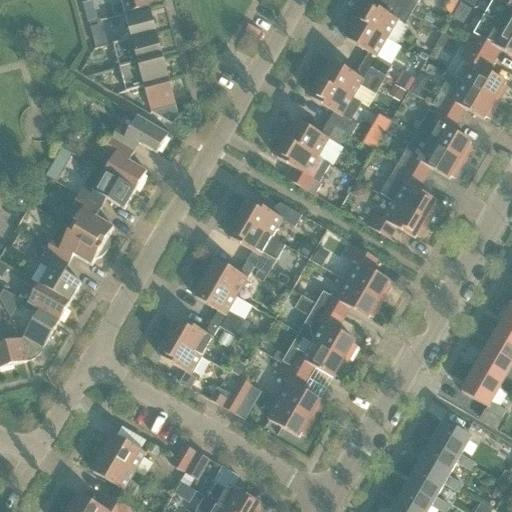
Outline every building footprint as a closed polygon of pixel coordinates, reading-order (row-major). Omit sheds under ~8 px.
[(122,0),(127,16),(151,9),(148,0),(122,0)] [(400,0),(397,6),(413,15),(420,3),(423,0),(400,0)] [(511,0),(496,0),(486,18),(499,25),(511,32),(511,0)] [(363,5),(354,20),(388,41),(398,46),(409,27),(407,25),(413,15),(397,6),(391,17),(368,4),(366,7),(363,5)] [(133,40),(157,33),(151,9),(127,16),(133,40)] [(96,13),(87,15),(89,24),(98,21),(96,13)] [(511,32),(499,25),(486,18),(469,47),(495,63),(502,52),(511,57),(511,32)] [(379,57),(388,41),(354,20),(345,36),(348,38),(346,41),(369,54),(363,65),(387,79),(394,67),(379,57)] [(436,32),(430,42),(435,44),(441,35),(436,32)] [(121,68),(163,55),(157,33),(133,40),(114,45),(121,68)] [(489,74),(495,63),(469,47),(462,59),(475,67),(465,85),(500,105),(509,89),(505,87),(507,84),(489,74)] [(146,88),(170,80),(163,55),(121,68),(127,93),(146,88)] [(387,79),(363,65),(356,76),(334,63),(332,66),(328,64),(319,80),(354,100),(361,87),(377,96),(387,79)] [(403,74),(397,85),(409,92),(416,81),(403,74)] [(465,85),(451,77),(441,95),(434,107),(461,122),(467,111),(485,121),(487,119),(490,121),(500,105),(465,85)] [(152,113),(177,107),(170,80),(146,88),(152,113)] [(362,105),(354,100),(319,80),(310,95),(314,97),(312,100),(335,114),(328,125),(346,135),(346,134),(352,138),(359,126),(352,122),(362,105)] [(415,84),(410,93),(419,98),(422,92),(420,87),(415,84)] [(396,87),(392,94),(402,100),(406,93),(396,87)] [(177,107),(152,113),(175,127),(180,118),(177,107)] [(430,144),(465,164),(474,149),(471,147),(472,144),(454,133),(461,122),(434,107),(431,112),(430,112),(416,137),(417,136),(430,144)] [(113,141),(135,154),(140,145),(158,156),(170,136),(139,117),(129,134),(120,129),(113,141)] [(346,135),(328,125),(322,136),(299,122),(297,125),(294,123),(285,139),(319,159),(330,141),(339,147),(346,135)] [(371,131),(363,145),(375,152),(383,138),(371,131)] [(416,137),(400,166),(426,181),(432,170),(451,181),(452,178),(456,180),(465,164),(430,144),(417,136),(416,137)] [(330,165),(319,159),(285,139),(276,155),(279,157),(277,160),(300,173),(294,184),(316,197),(323,184),(320,182),(330,165)] [(130,163),(135,154),(113,141),(106,152),(115,158),(106,174),(137,192),(148,173),(130,163)] [(419,192),(426,181),(400,166),(392,178),(406,186),(396,203),(430,224),(439,208),(436,206),(438,203),(419,192)] [(54,168),(48,178),(57,184),(63,173),(54,168)] [(137,192),(106,174),(96,168),(87,185),(80,197),(102,210),(107,201),(126,212),(137,192)] [(368,191),(358,185),(352,195),(357,198),(365,196),(368,191)] [(97,218),(102,210),(80,197),(69,216),(78,221),(73,230),(109,251),(110,249),(111,246),(112,243),(112,240),(111,237),(115,229),(97,218)] [(333,207),(340,211),(344,204),(337,200),(333,207)] [(290,209),(282,205),(275,215),(253,202),(251,205),(247,203),(238,219),(273,239),(283,221),(297,229),(303,217),(290,209)] [(421,239),(430,224),(396,203),(385,221),(372,213),(365,225),(391,241),(398,230),(416,240),(418,237),(421,239)] [(273,239),(238,219),(229,234),(233,236),(231,239),(254,253),(247,264),(255,269),(259,271),(269,276),(270,277),(278,262),(286,247),(273,239)] [(109,251),(73,230),(64,225),(47,253),(70,266),(75,257),(93,268),(97,260),(100,259),(103,258),(105,256),(107,254),(109,251)] [(302,256),(309,260),(315,250),(308,246),(302,256)] [(373,272),(379,261),(353,246),(346,258),(359,266),(349,283),(384,304),(393,288),(389,286),(391,283),(373,272)] [(313,263),(323,268),(331,254),(321,249),(313,263)] [(65,274),(70,266),(47,253),(41,264),(50,270),(40,286),(72,304),(83,285),(65,274)] [(255,269),(247,264),(241,275),(218,261),(216,264),(213,262),(204,278),(238,298),(249,280),(255,269)] [(265,285),(269,276),(259,271),(255,279),(265,285)] [(230,313),(238,298),(204,278),(195,294),(198,296),(197,299),(219,312),(212,323),(221,328),(220,328),(236,338),(245,321),(230,313)] [(309,286),(302,282),(296,292),(303,296),(309,286)] [(375,319),(384,304),(349,283),(339,301),(325,293),(318,305),(345,321),(351,310),(370,320),(371,317),(375,319)] [(61,323),(72,304),(40,286),(34,297),(24,291),(19,300),(20,300),(31,307),(40,312),(41,311),(61,323)] [(0,298),(11,317),(20,300),(19,300),(4,291),(0,297),(0,298)] [(304,297),(296,310),(311,318),(311,317),(318,305),(304,297)] [(338,332),(345,321),(318,305),(311,317),(311,318),(301,335),(349,363),(358,347),(355,345),(357,342),(338,332)] [(511,310),(499,332),(511,340),(511,310)] [(44,352),(61,323),(41,311),(40,312),(24,340),(30,363),(38,359),(44,352)] [(221,328),(212,323),(206,334),(184,321),(182,324),(178,322),(169,337),(204,358),(215,339),(214,339),(220,328),(221,328)] [(511,340),(499,332),(486,354),(511,369),(511,340)] [(229,350),(235,339),(224,333),(219,344),(229,350)] [(340,379),(349,363),(301,335),(287,360),(284,365),(310,380),(317,369),(335,380),(337,377),(340,379)] [(193,376),(204,358),(169,337),(160,353),(164,355),(162,358),(188,373),(193,376)] [(0,370),(30,363),(24,340),(0,346),(0,370)] [(278,354),(274,361),(283,366),(284,365),(287,360),(278,354)] [(511,386),(505,383),(511,371),(511,369),(486,354),(474,375),(501,391),(511,397),(511,386)] [(248,367),(239,362),(233,373),(241,378),(248,367)] [(304,391),(310,380),(284,365),(283,366),(277,377),(290,385),(280,402),(315,422),(324,407),(320,405),(322,402),(304,391)] [(193,376),(188,373),(182,384),(192,390),(198,379),(193,376)] [(474,375),(463,394),(487,409),(485,413),(501,422),(507,413),(493,405),(501,391),(474,375)] [(232,396),(225,409),(237,416),(253,388),(254,387),(240,379),(236,388),(232,396)] [(232,396),(220,388),(217,393),(212,401),(225,409),(232,396)] [(315,422),(280,402),(271,397),(265,408),(273,413),(269,421),(300,439),(302,436),(306,438),(315,422)] [(430,450),(458,466),(471,474),(476,466),(462,458),(472,440),(445,425),(430,450)] [(154,464),(145,459),(147,454),(116,436),(115,439),(111,437),(102,453),(137,473),(146,479),(154,464)] [(153,444),(149,451),(158,456),(163,449),(153,444)] [(185,473),(197,453),(185,446),(173,466),(185,473)] [(449,480),(458,466),(430,450),(418,472),(445,488),(459,495),(463,488),(449,480)] [(126,492),(137,473),(102,453),(93,469),(96,471),(95,474),(117,487),(111,498),(119,503),(125,492),(126,492)] [(199,454),(187,474),(199,481),(211,461),(199,454)] [(418,472),(405,493),(433,509),(438,511),(449,511),(451,509),(438,501),(445,488),(418,472)] [(231,487),(228,491),(214,483),(206,498),(220,506),(230,511),(262,511),(264,510),(260,508),(262,505),(231,487)] [(493,496),(502,501),(509,489),(500,484),(493,496)] [(430,511),(433,509),(405,493),(394,511),(430,511)] [(119,503),(111,498),(105,509),(82,496),(80,499),(76,497),(67,511),(133,511),(119,503)] [(230,511),(220,506),(206,498),(197,511),(230,511)] [(491,511),(492,510),(479,502),(472,511),(491,511)]
